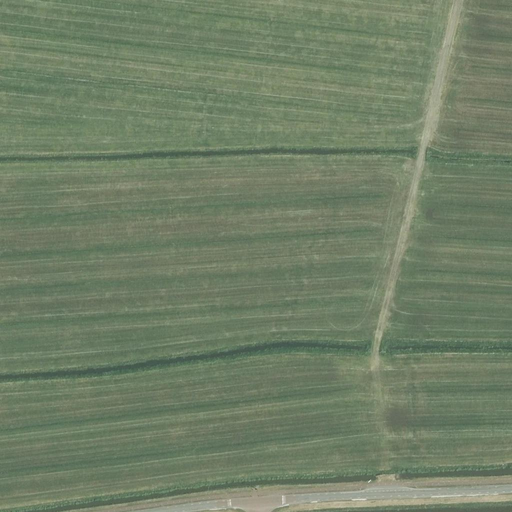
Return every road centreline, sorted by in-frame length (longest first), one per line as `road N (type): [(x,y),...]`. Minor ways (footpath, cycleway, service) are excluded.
road 1 (track): [(384,484),(373,350),(457,0)]
road 2 (unclassified): [(257,502),(511,488)]
